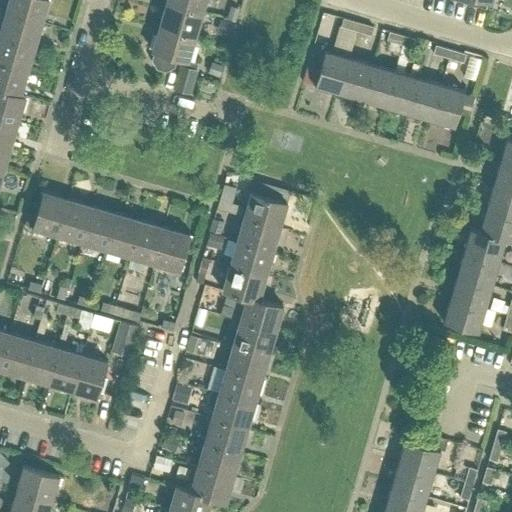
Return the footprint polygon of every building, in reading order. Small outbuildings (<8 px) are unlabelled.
[(7,0),(5,10),(41,21),(47,0),(7,0)] [(169,0),(165,0),(159,23),(195,34),(202,10),(169,0)] [(169,0),(202,10),(204,0),(169,0)] [(230,4),(227,14),(236,16),(238,6),(230,4)] [(5,10),(0,26),(0,34),(34,45),(41,21),(5,10)] [(340,24),(356,29),(358,21),(342,16),(340,24)] [(372,26),(358,21),(356,29),(370,34),(372,26)] [(176,55),(188,59),(195,34),(159,23),(151,48),(154,49),(152,58),(156,66),(165,69),(173,64),(176,55)] [(386,38),(402,43),(404,35),(388,30),(386,38)] [(0,34),(0,61),(27,69),(34,45),(0,34)] [(418,39),(404,35),(402,43),(416,47),(418,39)] [(432,51),(448,56),(450,48),(434,44),(432,51)] [(314,84),(338,91),(348,54),(324,47),(314,84)] [(448,56),(449,57),(444,72),(453,74),(458,59),(462,61),(465,53),(450,48),(448,56)] [(338,91),(361,97),(371,61),(348,54),(338,91)] [(183,59),(181,64),(178,63),(178,64),(197,70),(197,68),(196,68),(197,63),(183,59)] [(0,61),(0,88),(25,95),(25,93),(20,92),(27,69),(0,61)] [(211,61),(208,72),(219,75),(222,64),(211,61)] [(394,68),(371,61),(361,97),(384,104),(395,64),(394,68)] [(191,92),(197,70),(178,64),(172,87),(191,92)] [(404,67),(395,64),(384,104),(407,111),(418,75),(402,70),(404,67)] [(407,111),(430,117),(441,81),(418,75),(407,111)] [(465,88),(441,81),(430,117),(454,124),(465,88)] [(0,114),(18,120),(25,95),(0,88),(0,114)] [(0,114),(0,140),(11,144),(18,120),(0,114)] [(511,137),(505,135),(498,159),(511,163),(511,137)] [(0,140),(0,167),(3,169),(11,144),(0,140)] [(511,163),(498,159),(491,182),(511,188),(511,163)] [(511,188),(491,182),(484,205),(511,213),(511,188)] [(32,225),(57,232),(68,196),(43,188),(32,225)] [(250,189),(243,213),(279,224),(286,199),(250,189)] [(57,232),(81,239),(92,203),(68,196),(57,232)] [(81,239),(105,247),(116,210),(92,203),(81,239)] [(468,225),(468,226),(511,238),(511,213),(484,205),(478,228),(468,225)] [(105,247),(130,254),(140,217),(116,210),(105,247)] [(243,213),(236,238),(272,248),(279,224),(243,213)] [(220,232),(223,219),(212,216),(209,228),(220,232)] [(130,254),(154,261),(165,224),(140,217),(130,254)] [(189,232),(165,224),(154,261),(179,268),(189,232)] [(511,238),(468,226),(461,249),(498,259),(504,237),(511,239),(511,238)] [(236,238),(229,262),(265,272),(272,248),(236,238)] [(461,249),(455,272),(491,282),(498,259),(461,249)] [(201,258),(195,280),(201,282),(207,260),(201,258)] [(221,287),(231,290),(245,294),(246,293),(258,297),(258,296),(265,272),(229,262),(221,287)] [(455,272),(448,295),(484,306),(491,282),(455,272)] [(41,282),(29,279),(27,288),(39,291),(41,282)] [(58,285),(55,295),(63,297),(66,288),(58,285)] [(283,303),(258,296),(258,297),(246,293),(245,294),(231,290),(227,304),(223,303),(220,312),(239,318),(239,317),(275,328),(283,303)] [(76,301),(88,304),(90,296),(78,293),(76,301)] [(448,295),(441,319),(477,329),(484,306),(448,295)] [(115,303),(102,299),(100,308),(104,310),(112,312),(115,303)] [(55,309),(67,312),(69,304),(57,301),(55,309)] [(115,303),(112,312),(136,318),(139,310),(115,303)] [(35,304),(32,315),(40,318),(43,306),(35,304)] [(69,304),(67,312),(79,316),(81,308),(69,304)] [(511,313),(506,312),(502,327),(510,330),(511,322),(511,313)] [(175,321),(163,317),(160,326),(173,329),(175,321)] [(239,318),(232,342),(268,352),(275,328),(239,317),(239,318)] [(137,324),(120,319),(111,349),(129,354),(137,324)] [(0,360),(9,330),(0,327),(0,360)] [(0,360),(0,366),(22,373),(33,337),(9,330),(0,360)] [(189,332),(184,347),(198,351),(202,336),(189,332)] [(22,373),(47,380),(57,344),(33,337),(22,373)] [(232,342),(225,366),(261,377),(268,352),(232,342)] [(47,380),(71,388),(81,352),(57,344),(47,380)] [(106,359),(81,352),(71,388),(96,395),(106,359)] [(225,366),(218,391),(254,401),(261,377),(225,366)] [(218,391),(211,415),(247,426),(254,401),(218,391)] [(170,422),(180,424),(183,411),(174,408),(170,422)] [(211,415),(204,440),(240,450),(247,426),(211,415)] [(496,427),(492,441),(501,444),(505,430),(496,427)] [(164,433),(161,446),(174,450),(178,438),(164,433)] [(402,437),(395,460),(431,471),(438,447),(402,437)] [(204,440),(197,464),(233,475),(240,450),(204,440)] [(492,441),(487,457),(496,460),(501,444),(492,441)] [(8,461),(0,451),(0,465),(2,467),(8,461)] [(156,453),(152,464),(162,467),(165,455),(156,453)] [(395,460),(388,483),(424,494),(431,471),(395,460)] [(22,462),(14,487),(51,498),(58,473),(22,462)] [(225,500),(233,475),(197,464),(190,487),(190,488),(211,495),(211,496),(225,500)] [(467,465),(463,480),(472,482),(476,468),(467,465)] [(485,465),(481,480),(489,483),(494,467),(485,465)] [(459,496),(467,498),(472,482),(463,480),(459,496)] [(181,511),(206,511),(211,496),(211,495),(190,488),(190,487),(175,483),(168,508),(181,511)] [(388,483),(382,506),(401,511),(418,511),(424,494),(388,483)] [(14,487),(7,511),(8,511),(46,511),(51,498),(14,487)] [(497,511),(506,496),(496,491),(484,511),(497,511)] [(476,496),(472,511),(476,511),(480,511),(485,499),(476,496)]
